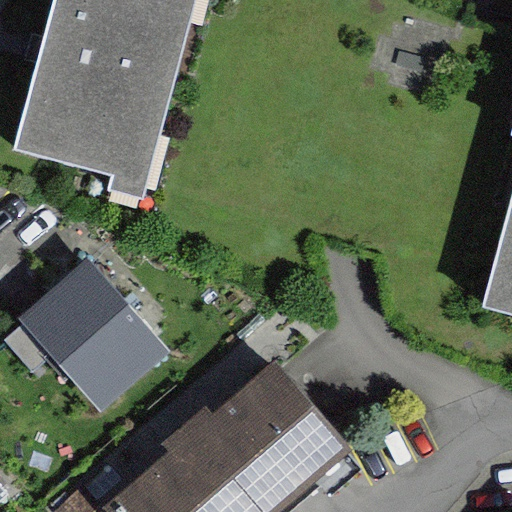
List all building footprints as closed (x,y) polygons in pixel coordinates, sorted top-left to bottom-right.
[(158,66),(176,0),(54,0),(14,147),(127,178),(141,129),(158,134),(175,71),(158,66)] [(511,210),(510,210),(484,305),(511,312),(511,210)] [(87,266),(27,318),(101,401),(160,349),(87,266)] [(175,455),(112,509),(114,511),(267,511),(344,447),(276,368),(213,422),(207,414),(168,447),(175,455)] [(99,511),(81,492),(59,511),(99,511)]
